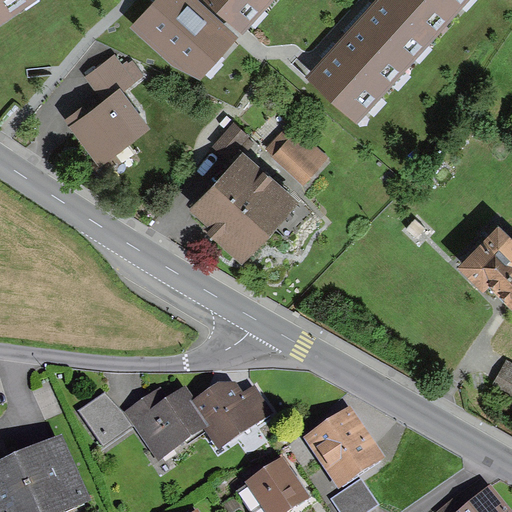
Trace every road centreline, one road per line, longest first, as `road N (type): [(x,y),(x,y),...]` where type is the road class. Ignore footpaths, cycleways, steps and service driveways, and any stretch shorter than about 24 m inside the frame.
road 1 (tertiary): [(0,160),(256,320)]
road 2 (tertiary): [(256,320),(511,468)]
road 3 (residential): [(256,320),(242,340),(186,363),(0,351)]
road 4 (unknown): [(0,149),(141,0)]
